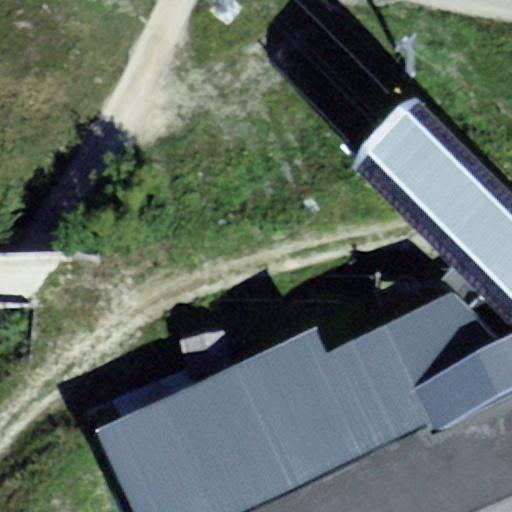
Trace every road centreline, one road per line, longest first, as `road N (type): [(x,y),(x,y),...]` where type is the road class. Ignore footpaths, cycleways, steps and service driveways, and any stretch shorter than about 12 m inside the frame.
road 1 (track): [(410,227),(249,270),(104,328),(0,433)]
road 2 (track): [(187,0),(126,132),(0,308)]
road 3 (track): [(511,6),(369,0)]
